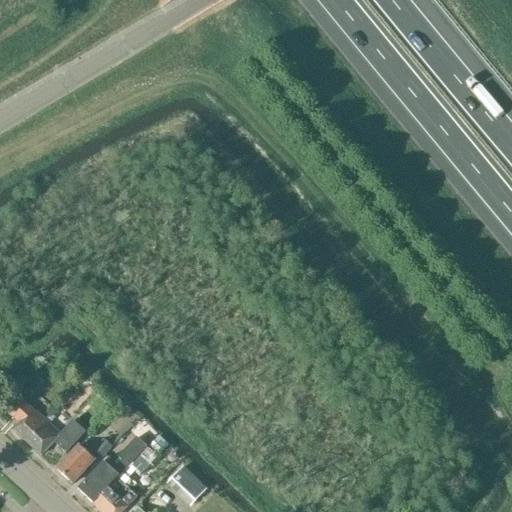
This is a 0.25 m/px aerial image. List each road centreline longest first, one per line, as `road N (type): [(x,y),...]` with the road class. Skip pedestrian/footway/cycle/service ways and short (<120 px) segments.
road 1 (motorway): [(330,0),(511,219)]
road 2 (unclassified): [(0,120),(201,0)]
road 3 (motorway): [(511,143),(393,0)]
